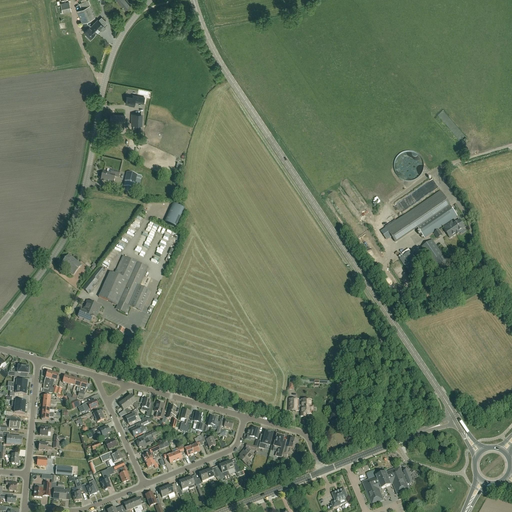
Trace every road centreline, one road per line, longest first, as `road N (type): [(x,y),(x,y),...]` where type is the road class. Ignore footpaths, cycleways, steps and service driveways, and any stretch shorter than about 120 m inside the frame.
road 1 (tertiary): [(456,418),(217,57),(193,0)]
road 2 (unclassified): [(0,325),(71,226),(108,68),(138,13)]
road 3 (tertiary): [(322,471),(456,418)]
road 4 (residential): [(144,485),(234,447),(244,416)]
